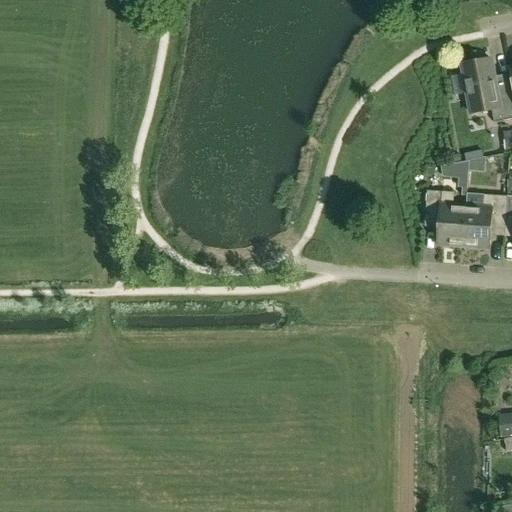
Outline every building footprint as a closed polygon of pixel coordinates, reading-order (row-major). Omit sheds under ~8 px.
[(492,60),(462,65),(472,115),(492,111),(495,123),(511,119),(511,103),(509,88),(497,90),(492,60)] [(498,134),(511,133),(511,123),(497,124),(498,134)] [(464,248),(467,207),(454,207),(455,194),(428,192),(426,219),(440,220),(438,246),(464,248)] [(506,224),(506,222),(508,198),(468,195),(467,207),(464,248),(490,250),(492,224),(506,224)] [(503,439),(511,437),(511,416),(509,418),(510,425),(500,427),(503,439)]
